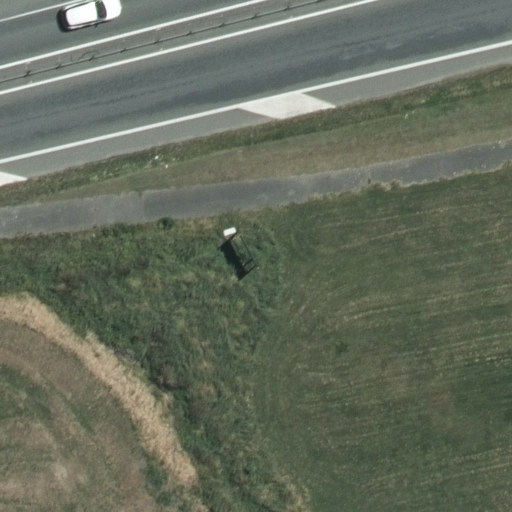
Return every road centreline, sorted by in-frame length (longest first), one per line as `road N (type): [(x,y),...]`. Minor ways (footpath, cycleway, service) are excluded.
road 1 (trunk): [(503,0),(0,122)]
road 2 (trunk): [(0,43),(164,0)]
